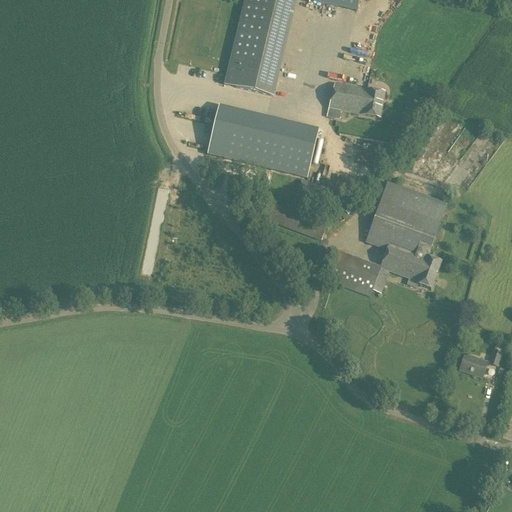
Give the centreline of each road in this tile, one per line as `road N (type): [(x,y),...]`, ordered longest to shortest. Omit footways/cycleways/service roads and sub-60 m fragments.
road 1 (unclassified): [(291,333),(288,297),(166,135),(156,82),(169,0)]
road 2 (unclassified): [(0,323),(132,306),(291,333)]
road 3 (unclassified): [(291,333),(315,345),(380,407),(485,443)]
